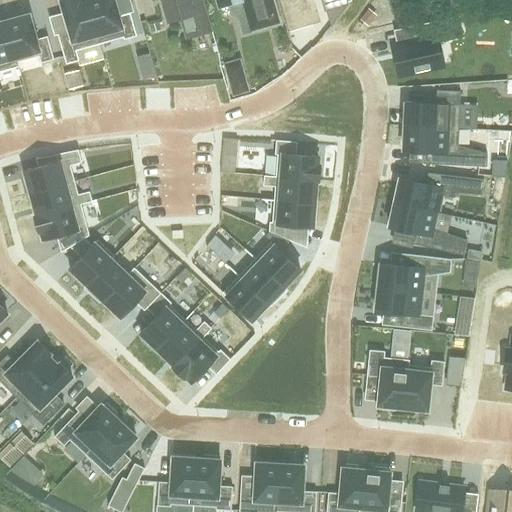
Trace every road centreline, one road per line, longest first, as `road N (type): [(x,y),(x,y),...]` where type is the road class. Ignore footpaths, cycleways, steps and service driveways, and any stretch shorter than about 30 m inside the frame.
road 1 (residential): [(341,437),(344,275),(378,121),(368,65),(331,53),(262,101),(213,118),(79,126),(0,147)]
road 2 (residential): [(0,268),(171,427),(341,437)]
road 3 (residential): [(341,437),(511,454)]
